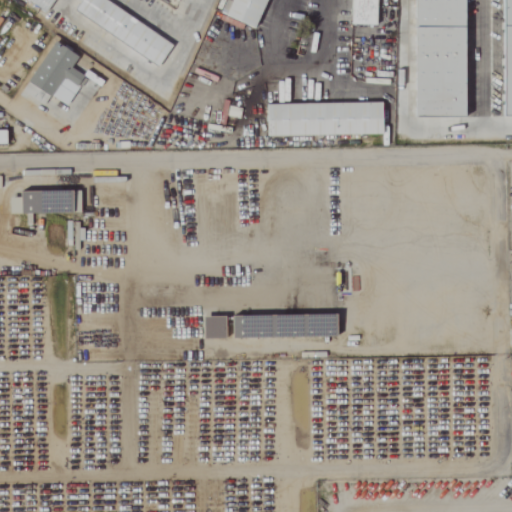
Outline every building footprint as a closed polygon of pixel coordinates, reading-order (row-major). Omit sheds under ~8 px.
[(28,0),(28,1),(51,15),(59,0),(28,0)] [(79,0),(72,12),(158,65),(172,41),(104,0),(79,0)] [(255,29),(266,0),(231,0),(225,16),(255,29)] [(375,25),(375,0),(350,0),(350,25),(375,25)] [(414,0),(414,117),(463,117),(463,0),(414,0)] [(511,0),(501,0),(501,116),(511,116),(511,0)] [(66,106),(85,74),(71,66),(78,55),(52,39),(21,91),(40,102),(45,93),(66,106)] [(265,103),(265,134),(380,134),(380,102),(265,103)] [(4,199),(4,215),(76,214),(75,192),(13,194),(13,199),(4,199)] [(218,318),(197,319),(198,340),(219,340),(218,318)]
